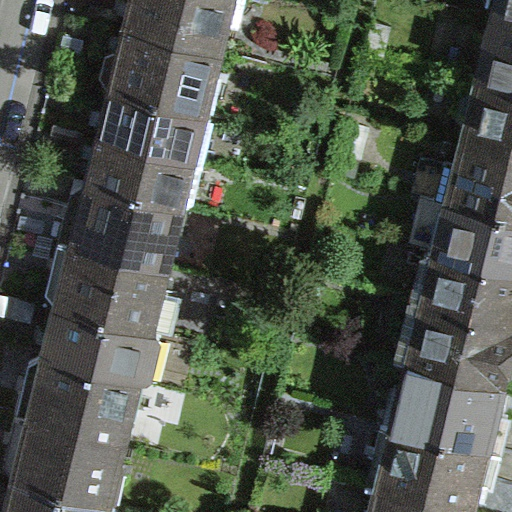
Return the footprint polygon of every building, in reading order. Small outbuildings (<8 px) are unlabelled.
[(125,22),(220,45),(226,19),(216,17),(219,0),(130,0),(128,9),(125,22)] [(491,12),(511,16),(511,0),(484,0),(484,2),(491,12)] [(511,16),(491,12),(476,74),(511,82),(511,16)] [(204,108),(205,105),(195,102),(203,69),(213,72),(220,45),(125,22),(119,46),(105,51),(102,67),(101,70),(108,83),(110,84),(110,85),(204,108)] [(511,82),(476,74),(468,72),(460,105),(467,110),(461,136),(511,148),(511,82)] [(98,131),(198,156),(210,109),(204,108),(110,85),(101,121),(98,131)] [(198,156),(98,131),(89,167),(87,178),(186,202),(198,156)] [(511,214),(511,148),(461,136),(454,160),(444,158),(434,195),(450,199),(511,214)] [(72,240),(166,263),(172,237),(179,231),(186,202),(87,178),(86,179),(72,186),(67,206),(77,217),(74,229),(71,240),(72,240)] [(438,248),(511,266),(511,214),(450,199),(438,248)] [(56,302),(140,323),(149,286),(160,289),(166,263),(72,240),(66,262),(52,268),(48,287),(47,287),(57,300),(56,302)] [(432,298),(511,317),(511,266),(438,248),(427,245),(425,254),(421,253),(411,292),(432,298)] [(511,317),(432,298),(423,334),(412,331),(406,357),(500,380),(504,367),(506,358),(511,359),(511,317)] [(159,332),(155,327),(140,323),(56,302),(47,340),(44,351),(143,375),(143,374),(150,365),(159,332)] [(29,413),(123,436),(129,412),(133,413),(143,375),(44,351),(43,352),(29,359),(24,379),(34,390),(31,403),(28,413),(29,413)] [(501,433),(507,412),(493,408),(500,380),(406,357),(400,383),(411,385),(402,422),(498,446),(501,433)] [(4,459),(13,473),(14,475),(112,499),(119,471),(117,461),(123,436),(29,413),(23,435),(9,440),(5,456),(4,459)] [(477,477),(490,480),(498,446),(402,422),(382,418),(374,445),(378,446),(375,455),(381,456),(375,482),(470,505),(473,491),(477,477)] [(109,511),(112,499),(14,475),(4,511),(109,511)] [(467,511),(470,505),(375,482),(369,507),(366,506),(364,511),(467,511)]
